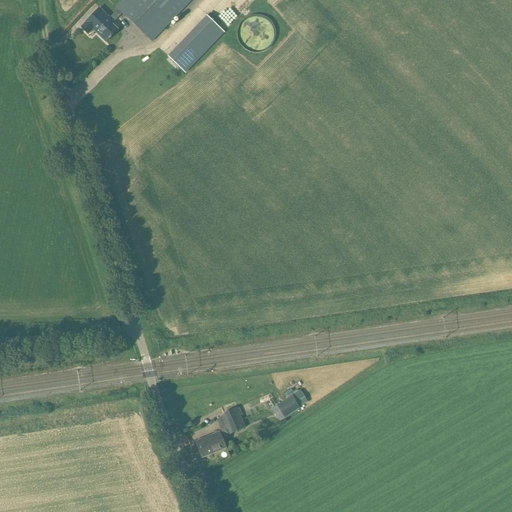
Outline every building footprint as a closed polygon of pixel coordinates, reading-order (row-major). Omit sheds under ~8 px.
[(193,0),(123,0),(117,6),(119,9),(110,18),(100,8),(82,27),(89,34),(94,30),(106,42),(120,28),(115,22),(123,13),(153,42),(193,0)] [(260,15),(256,14),(252,15),(248,17),(244,19),(243,21),(240,24),(239,28),(238,32),(238,35),(239,39),(240,42),(242,46),(244,48),(246,49),(250,51),(254,52),(258,53),(262,52),(265,51),(268,49),(271,46),(274,43),(275,39),(276,35),(276,32),(276,30),(275,26),(273,22),(270,19),(267,17),(264,16),(260,15)] [(169,58),(184,72),(222,31),(207,17),(169,58)] [(300,408),(292,396),(272,409),(280,421),(300,408)] [(246,428),(237,407),(224,413),(233,434),(246,428)] [(225,449),(219,434),(196,443),(202,458),(225,449)]
